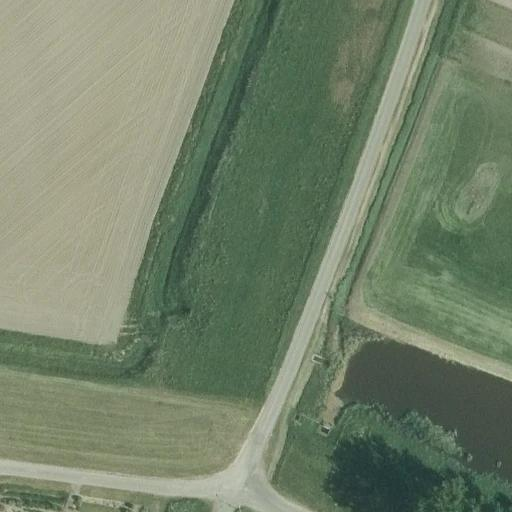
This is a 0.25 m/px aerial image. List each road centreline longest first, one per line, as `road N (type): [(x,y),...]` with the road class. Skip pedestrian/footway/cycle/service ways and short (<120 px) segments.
road 1 (unclassified): [(237,495),(415,0)]
road 2 (unclassified): [(237,495),(0,468)]
